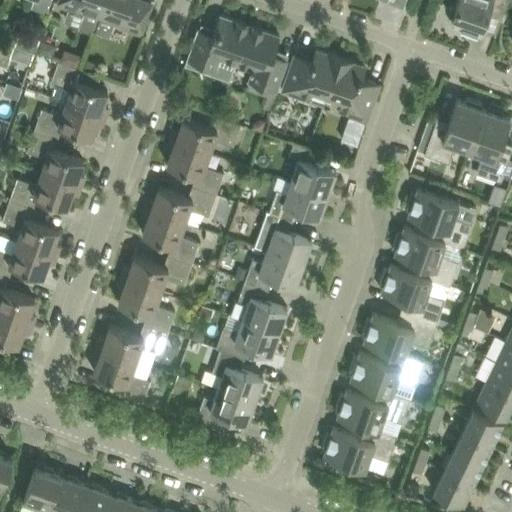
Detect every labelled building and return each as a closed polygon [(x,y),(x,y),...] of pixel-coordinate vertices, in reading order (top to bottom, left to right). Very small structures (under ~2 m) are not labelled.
[(33,0),(32,5),(44,9),(44,8),(48,9),(51,0),(33,0)] [(95,30),(105,0),(59,0),(58,3),(76,10),(77,8),(85,10),(80,25),(95,30)] [(141,32),(152,2),(146,0),(105,0),(95,30),(110,35),(115,21),(123,24),(123,26),(141,32)] [(450,7),(450,10),(450,12),(450,14),(451,16),(452,18),(454,19),(452,23),(473,31),(481,33),(483,28),(495,32),(495,33),(496,34),(502,15),(507,0),(457,0),(456,5),(451,3),(450,5),(450,7)] [(197,26),(186,57),(206,64),(216,68),(220,56),(237,62),(250,24),(220,13),(213,32),(212,34),(198,29),(199,27),(197,26)] [(277,90),(282,77),(289,58),(276,54),(274,51),(280,34),(250,24),(237,62),(249,66),(249,68),(253,69),(249,79),(277,90)] [(32,35),(28,48),(35,50),(36,48),(40,37),(32,35)] [(0,62),(7,65),(15,43),(0,38),(0,62)] [(42,40),(38,52),(53,57),(57,46),(42,40)] [(288,72),(282,89),(309,98),(324,103),(328,92),(341,55),(328,50),(328,51),(316,47),(313,59),(294,53),(288,72)] [(341,55),(328,92),(343,97),(339,109),(348,112),(351,113),(342,138),(344,138),(357,143),(366,118),(367,118),(380,82),(361,76),(365,64),(353,60),(353,59),(341,55)] [(93,70),(96,61),(85,58),(82,66),(93,70)] [(55,82),(51,95),(66,100),(105,114),(109,105),(103,103),(108,89),(94,84),(98,73),(83,67),(59,59),(52,80),(55,82)] [(482,102),(467,97),(466,100),(457,97),(447,126),(436,122),(438,117),(437,117),(435,122),(425,151),(424,152),(449,161),(455,143),(469,148),(484,106),(481,105),(482,102)] [(105,114),(66,100),(62,113),(42,107),(35,128),(58,137),(62,125),(92,135),(97,122),(102,124),(105,114)] [(502,109),(487,104),(486,107),(484,106),(469,148),(483,153),(476,171),(508,182),(511,172),(511,163),(507,162),(511,147),(511,144),(510,149),(500,145),(510,116),(501,113),(502,109)] [(233,144),(241,123),(217,115),(213,126),(184,116),(179,129),(174,127),(170,137),(209,151),(214,138),(233,144)] [(255,122),(253,127),(263,131),(266,121),(261,119),(255,122)] [(425,151),(435,122),(428,119),(418,148),(425,151)] [(81,183),(84,174),(79,172),(84,158),(54,148),(58,137),(35,128),(27,150),(46,156),(42,170),(81,183)] [(217,192),(224,171),(205,164),(209,151),(170,137),(167,146),(172,148),(167,162),(197,172),(193,184),(217,192)] [(335,169),(313,162),(318,150),(299,143),(294,141),(289,154),(299,158),(291,179),(328,192),(336,169),(335,168),(335,169)] [(81,183),(42,170),(37,183),(18,176),(10,197),(34,206),(38,194),(68,205),(72,191),(78,193),(81,183)] [(274,198),(270,210),(293,218),(297,207),(319,214),(319,215),(320,216),(328,192),(291,179),(287,192),(277,188),(274,198)] [(209,214),(217,192),(193,184),(189,195),(159,185),(154,198),(149,197),(146,206),(185,220),(190,207),(209,214)] [(459,201),(417,186),(415,192),(412,191),(407,206),(410,207),(408,213),(437,223),(433,234),(404,224),(404,225),(463,246),(472,222),(454,215),(459,201)] [(57,252),(60,243),(55,241),(59,227),(30,217),(34,206),(10,197),(3,219),(22,226),(17,239),(57,252)] [(192,261),(200,240),(180,233),(185,220),(146,206),(142,216),(148,218),(143,231),(172,242),(168,253),(192,261)] [(263,222),(256,244),(267,248),(304,261),(312,237),(311,237),(311,238),(289,230),(293,218),(270,210),(268,210),(263,222)] [(504,236),(508,225),(500,222),(497,232),(504,236)] [(463,246),(404,225),(402,230),(399,229),(393,244),(397,245),(395,251),(424,261),(420,272),(391,262),(390,262),(450,283),(459,259),(441,253),(445,240),(463,246)] [(500,248),(504,236),(497,232),(492,246),(500,248)] [(57,252),(17,239),(13,252),(0,247),(0,271),(10,275),(14,263),(43,274),(48,260),(53,262),(57,252)] [(249,269),(245,279),(269,287),(273,275),(295,283),(294,284),(296,284),(304,261),(267,248),(263,260),(260,259),(253,257),(251,264),(250,266),(249,269)] [(185,283),(192,261),(168,253),(164,264),(135,254),(130,268),(125,266),(121,275),(161,289),(165,276),(185,283)] [(450,283),(390,262),(389,268),(385,267),(380,281),(383,283),(381,289),(410,299),(406,310),(437,321),(445,297),(427,291),(432,278),(450,284),(450,283)] [(489,280),(493,268),(485,265),(481,276),(489,280)] [(0,310),(32,322),(36,312),(30,310),(35,297),(6,286),(10,275),(0,271),(0,310)] [(168,330),(175,309),(156,302),(161,289),(121,275),(118,285),(123,287),(119,300),(148,311),(144,322),(168,330)] [(485,292),(489,280),(481,276),(477,289),(485,292)] [(236,299),(231,312),(243,317),(280,329),(288,306),(287,306),(286,307),(265,299),(269,287),(245,279),(238,300),(236,299)] [(474,323),(478,311),(470,308),(466,319),(474,323)] [(32,322),(0,310),(0,336),(19,343),(24,329),(29,331),(32,322)] [(428,345),(437,321),(406,310),(402,322),(373,311),(371,318),(368,316),(363,331),(366,332),(364,338),(423,359),(424,358),(406,352),(410,339),(428,345)] [(280,329),(243,317),(239,328),(224,323),(216,345),(221,347),(245,356),(249,344),(271,352),(270,353),(271,353),(280,329)] [(469,335),(474,323),(466,319),(462,332),(469,335)] [(160,352),(168,330),(144,322),(140,333),(111,323),(106,337),(100,335),(97,345),(136,358),(141,345),(160,352)] [(196,326),(192,337),(204,341),(206,336),(202,328),(196,326)] [(415,383),(423,359),(364,338),(393,349),(389,359),(360,349),(358,355),(355,354),(349,369),(353,370),(351,376),(410,397),(410,396),(392,390),(397,377),(415,383)] [(511,366),(511,341),(506,339),(496,359),(511,366)] [(143,400),(150,381),(151,378),(132,371),(136,358),(97,345),(94,354),(99,356),(94,370),(124,380),(120,391),(143,400)] [(262,375),(241,368),(245,356),(221,347),(217,360),(214,369),(223,373),(218,385),(255,398),(264,375),(263,374),(262,375)] [(458,366),(463,354),(455,352),(451,363),(458,366)] [(511,392),(511,366),(496,359),(486,380),(511,392)] [(454,378),(458,366),(451,363),(446,375),(454,378)] [(402,421),(410,397),(351,376),(380,386),(376,397),(347,387),(345,393),(341,392),(336,407),(339,408),(337,413),(397,434),(379,428),(384,414),(402,421)] [(506,415),(511,402),(511,392),(486,380),(476,401),(506,415)] [(255,398),(218,385),(214,397),(205,394),(197,416),(221,425),(225,413),(246,420),(246,421),(247,422),(255,398)] [(441,416),(445,405),(437,402),(433,413),(441,416)] [(493,442),(503,420),(474,406),(464,427),(493,442)] [(395,439),(397,434),(337,413),(337,414),(366,424),(363,435),(333,425),(331,431),(328,430),(323,444),(326,446),(324,452),(366,466),(371,452),(388,458),(395,439)] [(437,428),(441,416),(433,413),(429,425),(437,428)] [(483,462),(493,442),(464,427),(454,448),(483,462)] [(426,459),(430,448),(422,445),(418,456),(426,459)] [(473,483),(483,462),(454,448),(444,468),(473,483)] [(0,489),(1,489),(8,470),(13,455),(4,452),(4,451),(0,449),(0,489)] [(421,471),(426,459),(418,456),(413,468),(421,471)] [(35,463),(23,497),(24,498),(39,503),(36,511),(46,511),(60,472),(54,470),(53,470),(54,468),(45,465),(45,467),(35,463)] [(463,504),(473,483),(444,468),(434,489),(463,504)] [(60,472),(46,511),(73,511),(85,481),(78,478),(78,477),(69,474),(69,475),(60,472)] [(85,481),(73,511),(101,511),(109,489),(102,487),(102,485),(94,482),(93,484),(85,481)] [(415,496),(419,485),(409,482),(405,492),(415,496)] [(109,489),(101,511),(128,511),(133,498),(127,496),(126,495),(127,494),(118,491),(118,492),(109,489)] [(133,498),(128,511),(155,511),(158,506),(151,504),(151,502),(142,499),(142,501),(133,498)]
